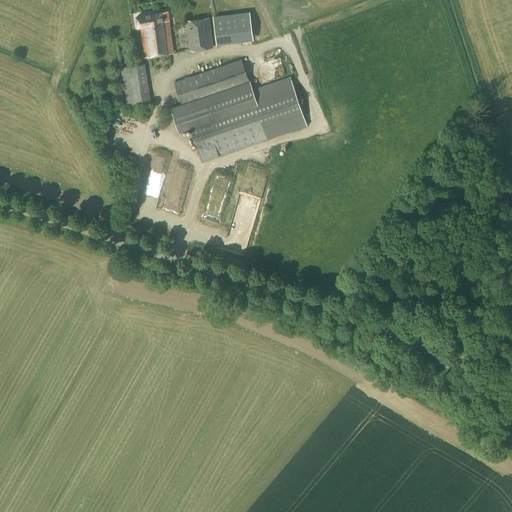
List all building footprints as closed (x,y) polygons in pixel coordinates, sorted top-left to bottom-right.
[(252,49),(252,10),(227,10),(227,48),(252,49)] [(173,54),(167,13),(136,17),(138,28),(140,27),(144,58),(173,54)] [(189,51),(213,48),(209,18),(186,21),(189,51)] [(182,106),(249,83),(241,60),(174,82),(182,104),(182,106)] [(127,107),(150,103),(144,65),(121,68),(127,107)] [(265,83),(275,81),(274,74),(264,76),(265,83)] [(252,90),(249,83),(182,106),(182,104),(180,105),(170,108),(177,128),(179,133),(190,129),(201,162),(269,139),(300,128),(307,126),(290,77),(252,90)] [(246,195),(257,199),(269,165),(258,161),(246,195)] [(247,234),(250,222),(241,221),(238,232),(247,234)]
